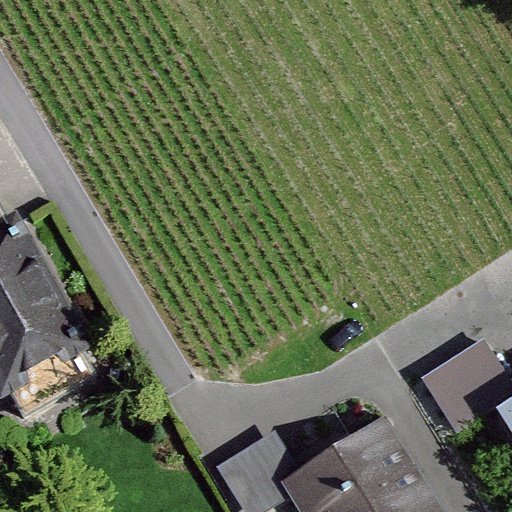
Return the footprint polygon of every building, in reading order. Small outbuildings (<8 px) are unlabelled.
[(10,221),(0,226),(0,403),(83,360),(10,221)] [(469,331),(407,369),(441,425),(482,414),(510,397),(469,331)] [(511,395),(510,397),(482,414),(511,464),(511,395)] [(268,490),(297,472),(268,425),(209,462),(238,509),(268,490)] [(297,472),(268,490),(281,511),(422,511),(370,427),(297,472)]
